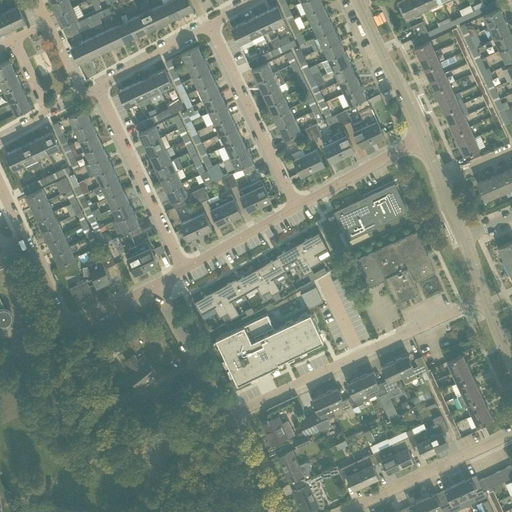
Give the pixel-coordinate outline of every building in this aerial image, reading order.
[(53,0),(50,2),(55,13),(72,6),(68,0),(53,0)] [(91,0),(96,9),(100,6),(97,0),(91,0)] [(174,0),(168,0),(162,3),(170,19),(181,13),(174,0)] [(189,0),(174,0),(181,13),(193,8),(189,0)] [(285,0),(279,0),(284,9),(288,7),(285,0)] [(303,0),(301,1),(306,12),(323,5),(320,0),(303,0)] [(406,16),(418,10),(412,0),(401,0),(399,1),(406,16)] [(426,0),(412,0),(418,10),(429,5),(426,0)] [(426,0),(429,5),(431,10),(443,5),(440,0),(426,0)] [(497,3),(495,0),(493,0),(484,5),(485,9),(497,3)] [(162,3),(151,8),(158,24),(170,19),(162,3)] [(17,5),(6,11),(13,27),(25,21),(17,5)] [(278,5),(266,10),(273,26),(285,21),(278,5)] [(323,5),(306,12),(312,24),(328,16),(323,5)] [(472,10),(474,14),(485,9),(484,5),(472,10)] [(55,13),(61,25),(77,17),(72,6),(55,13)] [(99,16),(111,11),(108,6),(97,12),(99,16)] [(284,9),(289,21),(294,18),(288,7),(284,9)] [(488,26),(504,19),(499,7),(483,15),(488,26)] [(151,8),(139,13),(147,29),(158,24),(151,8)] [(255,15),(262,31),(273,26),(266,10),(255,15)] [(461,15),(463,19),(474,14),(472,10),(461,15)] [(0,13),(0,28),(2,32),(13,27),(6,11),(0,13)] [(97,12),(85,17),(88,22),(99,16),(97,12)] [(128,19),(135,35),(147,29),(139,13),(128,19)] [(243,21),(251,37),(262,31),(255,15),(243,21)] [(450,21),(452,25),(463,19),(461,15),(450,21)] [(328,16),(312,24),(317,35),(334,28),(328,16)] [(88,22),(85,17),(74,22),(76,27),(88,22)] [(438,26),(440,30),(452,25),(450,21),(448,17),(437,22),(438,26)] [(289,21),(294,32),(299,30),(294,18),(289,21)] [(116,24),(124,40),(135,35),(128,19),(116,24)] [(504,19),(488,26),(493,38),(509,30),(504,19)] [(412,25),(416,36),(427,31),(428,30),(423,20),(412,25)] [(231,26),(239,42),(251,37),(243,21),(231,26)] [(74,22),(62,28),(64,32),(66,36),(78,31),(76,27),(74,22)] [(466,27),(464,23),(459,25),(465,37),(470,35),(475,33),(474,30),(473,27),(469,26),(466,27)] [(105,29),(112,45),(124,40),(116,24),(105,29)] [(429,35),(440,30),(438,26),(428,30),(427,31),(429,35)] [(456,27),(452,29),(457,40),(461,38),(456,27)] [(317,35),(312,38),(317,49),(323,47),(339,39),(334,28),(317,35)] [(101,50),(112,45),(105,29),(94,35),(101,50)] [(299,30),(294,32),(299,43),(304,41),(299,30)] [(493,38),(499,49),(511,42),(511,35),(509,30),(493,38)] [(90,56),(101,50),(94,35),(82,40),(90,56)] [(465,37),(470,49),(475,46),(470,35),(465,37)] [(278,37),(271,40),(274,48),(282,44),(279,39),(278,37)] [(462,51),(466,49),(461,38),(457,40),(462,51)] [(282,44),(284,49),(296,44),(294,39),(282,44)] [(323,47),(328,58),(344,50),(339,39),(323,47)] [(82,40),(71,45),(70,46),(78,61),(90,56),(82,40)] [(414,47),(419,58),(434,51),(429,40),(424,42),(418,45),(414,47)] [(511,57),(511,42),(499,49),(504,61),(511,57)] [(273,54),(284,49),(282,44),(274,48),(270,49),(273,54)] [(187,64),(203,57),(198,45),(182,53),(187,64)] [(294,49),(298,58),(303,56),(298,46),(294,49)] [(470,49),(475,60),(480,58),(475,46),(470,49)] [(261,60),(273,54),(270,49),(259,55),(261,60)] [(467,62),(471,60),(466,49),(462,51),(467,62)] [(290,50),(286,52),(291,64),(296,62),(290,50)] [(333,69),(333,70),(350,62),(344,50),(328,58),(321,60),(327,72),(333,69)] [(434,51),(419,58),(424,69),(439,62),(434,51)] [(259,55),(248,60),(250,65),(261,60),(259,55)] [(298,58),(304,70),(309,67),(303,56),(298,58)] [(187,64),(193,76),(209,68),(203,57),(187,64)] [(170,58),(165,60),(171,72),(176,70),(170,58)] [(251,68),(252,68),(257,80),(273,73),(279,70),(273,58),(251,68)] [(480,58),(475,60),(481,72),(486,69),(480,58)] [(0,63),(0,77),(15,71),(9,59),(0,63)] [(472,72),(476,70),(471,60),(467,62),(472,72)] [(297,75),(302,73),(296,62),(291,64),(297,75)] [(350,62),(333,70),(339,81),(355,73),(350,62)] [(439,62),(424,69),(429,79),(444,72),(439,62)] [(152,73),(160,89),(172,84),(164,67),(152,73)] [(304,70),(309,81),(314,79),(309,67),(304,70)] [(193,76),(198,87),(214,80),(209,68),(193,76)] [(171,72),(176,84),(181,81),(176,70),(171,72)] [(477,83),(481,81),(476,70),(472,72),(477,83)] [(15,71),(0,77),(0,91),(4,90),(20,82),(15,71)] [(429,79),(434,90),(449,83),(444,72),(429,79)] [(141,78),(149,95),(160,89),(152,73),(141,78)] [(278,84),(273,73),(257,80),(262,91),(278,84)] [(302,87),(307,84),(302,73),(297,75),(302,87)] [(355,73),(339,81),(344,92),(344,93),(361,85),(355,73)] [(483,77),(489,89),(494,87),(489,75),(483,77)] [(149,95),(141,78),(130,84),(137,100),(149,95)] [(309,81),(315,92),(319,90),(314,79),(309,81)] [(203,99),(219,91),(214,80),(198,87),(203,99)] [(176,84),(181,95),(187,93),(181,81),(176,84)] [(482,94),(486,92),(481,81),(477,83),(482,94)] [(20,82),(4,90),(9,101),(25,94),(20,82)] [(439,101),(454,94),(449,83),(434,90),(439,101)] [(126,106),(137,100),(130,84),(118,89),(126,106)] [(262,91),(268,103),(283,95),(288,94),(286,88),(281,91),(278,84),(262,91)] [(308,98),(312,96),(307,84),(302,87),(308,98)] [(343,106),(349,103),(349,104),(366,97),(361,85),(344,93),(344,92),(338,95),(343,106)] [(494,87),(489,89),(494,101),(499,98),(494,87)] [(315,92),(320,104),(325,101),(319,90),(315,92)] [(209,110),(225,102),(219,91),(203,99),(209,110)] [(444,111),(464,102),(459,91),(454,94),(439,101),(444,111)] [(487,105),(491,103),(486,92),(482,94),(487,105)] [(187,93),(181,95),(187,106),(192,104),(187,93)] [(31,106),(25,94),(9,101),(15,113),(31,106)] [(283,95),(268,103),(273,114),(289,107),(283,95)] [(313,109),(318,107),(312,96),(308,98),(313,109)] [(499,98),(494,101),(499,112),(505,109),(499,98)] [(367,99),(355,104),(360,113),(367,110),(371,108),(367,99)] [(183,107),(180,101),(169,107),(171,112),(183,107)] [(325,101),(320,104),(326,117),(331,115),(328,107),(325,101)] [(214,121),(230,114),(225,102),(209,110),(214,121)] [(449,122),(464,115),(469,113),(464,102),(444,111),(449,122)] [(492,115),(496,113),(491,103),(487,105),(492,115)] [(160,118),(171,112),(169,107),(157,112),(160,118)] [(294,118),(289,107),(273,114),(278,126),(294,118)] [(319,121),(323,119),(318,107),(313,109),(315,114),(319,121)] [(84,108),(68,116),(74,128),(90,120),(84,108)] [(197,108),(187,113),(185,109),(181,112),(185,121),(190,119),(200,115),(197,108)] [(351,120),(346,109),(341,111),(346,123),(351,120)] [(505,124),(510,121),(505,109),(499,112),(505,124)] [(367,110),(360,113),(362,119),(365,124),(373,141),(384,135),(377,119),(372,121),(367,110)] [(341,111),(335,114),(340,125),(346,123),(341,111)] [(146,118),(148,123),(160,118),(157,112),(146,118)] [(178,113),(172,116),(178,127),(183,125),(178,113)] [(497,126),(501,124),(496,113),(492,115),(497,126)] [(214,121),(220,133),(236,125),(230,114),(214,121)] [(454,133),(469,126),(464,115),(449,122),(454,133)] [(146,118),(134,123),(137,128),(148,123),(146,118)] [(299,130),(294,118),(278,126),(284,137),(295,132),(299,130)] [(322,134),(318,127),(328,122),(326,118),(323,119),(319,121),(316,122),(316,123),(311,125),(316,137),(322,134)] [(185,121),(191,133),(195,130),(190,119),(185,121)] [(373,141),(365,124),(362,119),(352,123),(352,127),(354,130),(353,130),(361,146),(373,141)] [(79,139),(95,131),(90,120),(74,128),(79,139)] [(57,121),(52,123),(57,134),(62,132),(57,121)] [(155,124),(138,132),(144,144),(160,136),(155,124)] [(502,137),(506,135),(501,124),(497,126),(502,137)] [(183,138),(189,136),(183,125),(178,127),(180,133),(183,138)] [(220,133),(225,144),(241,137),(236,125),(220,133)] [(311,125),(305,128),(310,139),(316,137),(311,125)] [(474,137),(469,126),(454,133),(459,144),(474,137)] [(343,129),(333,134),(343,154),(354,149),(347,133),(346,133),(343,129)] [(52,130),(40,136),(47,152),(59,146),(52,130)] [(191,133),(196,144),(201,142),(195,130),(191,133)] [(85,150),(101,143),(95,131),(79,139),(85,150)] [(68,144),(62,132),(57,134),(63,146),(68,144)] [(300,141),(295,132),(284,137),(288,147),(300,141)] [(331,160),(343,154),(333,134),(322,140),(324,144),(331,160)] [(479,134),(474,137),(459,144),(464,155),(485,145),(479,134)] [(40,136),(28,141),(36,157),(47,152),(40,136)] [(160,136),(144,144),(149,155),(166,147),(160,136)] [(184,139),(184,140),(186,144),(186,145),(188,150),(194,147),(189,136),(183,138),(184,139)] [(225,144),(230,156),(246,148),(241,137),(225,144)] [(28,141),(17,146),(24,163),(36,157),(28,141)] [(201,155),(206,153),(201,142),(196,144),(201,155)] [(101,143),(85,150),(90,162),(106,154),(101,143)] [(73,155),(68,144),(63,146),(68,157),(73,155)] [(13,168),(24,163),(17,146),(5,152),(13,168)] [(166,147),(149,155),(155,166),(171,159),(166,147)] [(200,159),(194,147),(188,150),(194,162),(200,159)] [(305,152),(313,169),(324,163),(317,147),(305,152)] [(246,148),(230,156),(236,167),(252,160),(246,148)] [(301,174),(313,169),(305,152),(294,158),(301,174)] [(207,167),(212,165),(206,153),(201,155),(207,167)] [(106,154),(90,162),(96,173),(112,165),(106,154)] [(78,166),(73,155),(68,157),(73,168),(78,166)] [(177,170),(171,159),(155,166),(160,178),(177,170)] [(194,162),(197,166),(198,170),(200,173),(205,170),(200,159),(194,162)] [(511,159),(510,161),(511,166),(511,167),(503,171),(500,165),(497,166),(500,172),(491,176),(488,170),(485,172),(487,178),(477,182),(485,199),(511,187),(511,159)] [(242,168),(244,173),(256,168),(253,162),(242,168)] [(265,164),(258,167),(259,170),(265,172),(268,171),(265,164)] [(68,165),(56,170),(58,175),(70,169),(68,165)] [(117,177),(112,165),(96,173),(101,184),(117,177)] [(207,167),(208,169),(210,173),(213,181),(218,178),(212,165),(207,167)] [(210,173),(208,169),(205,170),(200,173),(205,185),(213,181),(210,173)] [(56,170),(45,176),(47,180),(58,175),(56,170)] [(166,189),(182,181),(177,170),(160,178),(166,189)] [(73,185),(78,183),(73,172),(68,174),(73,185)] [(232,186),(238,183),(232,172),(227,175),(232,186)] [(221,177),(227,189),(232,186),(227,175),(221,177)] [(47,180),(45,176),(33,181),(35,186),(47,180)] [(65,190),(70,187),(65,176),(60,178),(60,179),(65,190)] [(106,196),(123,188),(117,177),(101,184),(101,185),(94,188),(96,193),(104,190),(106,196)] [(182,181),(166,189),(171,201),(182,196),(188,193),(185,188),(190,186),(187,179),(182,181)] [(261,179),(249,184),(252,189),(259,205),(271,199),(263,183),(261,179)] [(33,181),(22,186),(21,187),(24,191),(35,186),(33,181)] [(78,183),(73,185),(79,197),(84,195),(83,193),(78,183)] [(335,210),(338,218),(347,238),(407,211),(395,183),(335,210)] [(239,192),(240,194),(248,210),(259,205),(252,189),(249,184),(240,189),(239,192)] [(25,194),(31,206),(47,198),(42,186),(25,194)] [(203,200),(208,197),(203,186),(198,189),(203,200)] [(66,191),(71,201),(75,199),(70,187),(65,190),(66,191)] [(112,207),(128,200),(123,188),(106,196),(112,207)] [(192,191),(197,203),(203,200),(198,189),(192,191)] [(221,200),(222,202),(230,219),(233,217),(234,219),(239,216),(238,215),(241,213),(237,204),(234,197),(233,197),(233,195),(230,193),(226,195),(227,197),(221,200)] [(84,209),(89,207),(84,195),(79,197),(84,209)] [(185,202),(182,196),(171,201),(174,207),(185,202)] [(210,202),(211,207),(211,208),(218,224),(230,219),(221,200),(220,197),(210,202)] [(31,206),(36,218),(53,210),(47,198),(31,206)] [(71,202),(76,213),(81,210),(75,199),(71,201),(71,202)] [(112,207),(117,219),(133,211),(128,200),(112,207)] [(89,220),(95,218),(89,207),(84,209),(89,220)] [(36,218),(41,229),(58,221),(53,210),(36,218)] [(76,213),(81,224),(86,222),(81,210),(76,213)] [(139,223),(133,211),(117,219),(123,230),(139,223)] [(204,211),(193,217),(200,233),(211,227),(204,211)] [(189,238),(200,233),(193,217),(181,222),(189,238)] [(95,232),(100,230),(95,218),(89,220),(95,232)] [(41,229),(47,241),(63,233),(58,221),(41,229)] [(86,222),(81,224),(87,236),(92,233),(86,222)] [(129,231),(131,237),(143,231),(140,225),(129,231)] [(106,241),(100,230),(95,232),(100,244),(106,241)] [(318,231),(297,243),(310,267),(311,266),(321,260),(317,253),(327,248),(318,231)] [(386,278),(393,292),(397,301),(419,291),(414,281),(435,271),(416,231),(357,258),(370,286),(386,278)] [(63,233),(47,241),(52,252),(69,244),(63,233)] [(92,233),(87,236),(92,247),(97,245),(92,233)] [(118,236),(112,239),(113,240),(115,243),(119,253),(125,250),(118,236)] [(150,246),(147,239),(135,244),(139,251),(147,268),(158,262),(150,246)] [(511,240),(498,246),(511,276),(511,240)] [(297,243),(276,255),(277,256),(278,256),(283,265),(295,259),(298,264),(304,275),(307,273),(311,280),(316,277),(314,272),(313,270),(311,266),(310,267),(297,243)] [(74,256),(69,244),(52,252),(58,264),(74,256)] [(136,245),(135,244),(128,248),(130,250),(125,253),(127,257),(128,257),(131,264),(135,273),(147,268),(139,251),(136,245)] [(161,244),(153,247),(157,254),(164,251),(161,244)] [(107,284),(109,283),(107,280),(111,278),(106,267),(115,263),(108,250),(99,254),(101,258),(87,265),(88,266),(82,266),(83,275),(87,274),(88,278),(78,283),(69,287),(76,301),(108,286),(107,284)] [(277,256),(257,268),(273,296),(275,300),(281,297),(278,291),(280,290),(276,283),(274,278),(286,271),(286,270),(283,265),(278,256),(277,256)] [(314,272),(316,277),(327,271),(324,266),(314,272)] [(237,279),(236,279),(244,293),(257,286),(261,295),(264,293),(267,299),(273,296),(257,268),(237,279)] [(236,278),(215,289),(231,318),(240,314),(235,305),(232,300),(244,293),(236,279),(237,279),(236,278)] [(316,286),(301,293),(302,294),(308,308),(312,306),(323,301),(316,286)] [(215,289),(194,301),(201,314),(214,307),(217,312),(220,317),(222,316),(225,322),(231,319),(231,318),(215,289)] [(12,316),(12,314),(11,313),(10,311),(9,310),(7,309),(5,308),(0,296),(0,325),(2,324),(3,325),(4,325),(6,324),(7,324),(8,323),(10,322),(11,320),(12,318),(12,316)] [(252,306),(244,310),(247,315),(254,311),(252,306)] [(267,313),(216,338),(217,340),(220,346),(226,359),(229,365),(230,368),(233,375),(237,383),(250,377),(256,374),(270,368),(277,365),(280,363),(279,361),(286,358),(293,355),(299,352),(305,349),(324,340),(323,338),(320,332),(310,312),(308,313),(302,316),(293,320),(287,323),(275,329),(267,313)] [(364,340),(369,338),(361,319),(351,323),(355,333),(360,331),(364,340)] [(119,336),(95,349),(103,363),(113,358),(110,352),(124,345),(119,336)] [(133,354),(125,360),(134,371),(129,375),(138,386),(144,381),(146,383),(151,379),(149,377),(157,372),(144,356),(137,360),(133,354)] [(447,361),(451,370),(452,372),(467,365),(462,354),(447,361)] [(416,377),(422,375),(425,379),(428,377),(425,370),(428,369),(422,355),(415,358),(418,365),(413,367),(407,355),(395,361),(401,374),(400,375),(404,383),(416,377)] [(388,379),(383,381),(387,391),(393,388),(398,386),(394,377),(400,375),(401,374),(395,361),(382,367),(388,379)] [(457,383),(472,376),(467,365),(452,372),(457,383)] [(435,380),(430,368),(428,369),(425,370),(428,377),(430,382),(435,380)] [(372,371),(360,377),(366,390),(369,397),(375,394),(376,396),(378,395),(385,409),(394,405),(390,397),(387,391),(383,381),(378,383),(372,371)] [(422,375),(416,377),(420,385),(418,390),(415,392),(416,396),(417,395),(428,390),(429,390),(425,379),(422,375)] [(452,385),(457,396),(477,386),(472,376),(457,383),(452,385)] [(369,397),(366,390),(360,377),(348,383),(353,395),(348,397),(353,407),(363,402),(363,400),(369,397)] [(435,393),(440,390),(435,380),(430,382),(435,393)] [(393,388),(387,391),(390,397),(401,392),(398,386),(393,388)] [(477,386),(457,396),(461,406),(467,404),(482,397),(477,386)] [(337,387),(325,393),(335,415),(347,410),(350,417),(356,414),(352,407),(353,407),(348,397),(343,399),(337,387)] [(428,390),(417,395),(420,401),(431,396),(428,390)] [(440,404),(445,401),(440,390),(435,393),(440,404)] [(127,400),(124,393),(116,397),(123,412),(145,401),(141,393),(127,400)] [(335,415),(325,393),(313,399),(318,411),(313,414),(313,415),(319,428),(321,431),(329,427),(325,420),(335,415)] [(420,401),(417,395),(416,396),(411,398),(414,404),(420,401)] [(433,397),(424,402),(427,409),(436,404),(433,397)] [(487,408),(482,397),(467,404),(472,415),(487,408)] [(402,404),(405,410),(411,408),(408,401),(402,404)] [(450,412),(445,401),(440,404),(445,414),(450,412)] [(472,415),(473,417),(477,426),(492,419),(487,408),(472,415)] [(455,423),(450,412),(445,414),(450,425),(455,423)] [(426,428),(436,450),(449,444),(443,433),(449,430),(441,414),(433,418),(435,424),(426,428)] [(308,433),(307,433),(311,432),(319,428),(313,415),(299,421),(305,434),(308,433)] [(271,444),(281,439),(293,434),(287,421),(281,424),(277,417),(262,423),(271,444)] [(460,433),(455,423),(450,425),(455,436),(460,433)] [(370,428),(364,431),(369,442),(375,439),(370,428)] [(409,436),(413,446),(418,444),(424,456),(436,450),(426,428),(414,434),(412,429),(406,431),(409,436)] [(303,435),(298,438),(293,440),(296,447),(311,441),(308,433),(305,434),(303,435)] [(391,445),(401,466),(413,460),(408,449),(413,446),(409,436),(398,441),(391,445)] [(382,449),(373,453),(378,463),(383,460),(389,472),(401,466),(391,445),(382,449)] [(311,476),(310,474),(308,471),(310,469),(311,468),(311,466),(311,464),(310,463),(309,462),(307,462),(306,461),(304,462),(299,464),(292,450),(279,456),(285,469),(284,470),(288,480),(303,474),(305,479),(311,476)] [(356,461),(366,483),(378,477),(373,465),(378,463),(373,453),(356,461)] [(354,488),(366,483),(356,461),(338,469),(343,479),(348,476),(354,488)] [(488,492),(493,490),(492,487),(511,477),(511,467),(511,465),(479,480),(483,490),(485,490),(486,493),(487,493),(488,492)] [(312,510),(313,507),(317,505),(322,507),(324,501),(319,491),(320,490),(315,482),(323,478),(320,472),(311,476),(305,479),(307,483),(293,490),(303,511),(309,509),(312,510)] [(476,475),(458,483),(465,498),(471,495),(474,501),(488,495),(487,493),(486,493),(485,490),(483,490),(479,480),(476,475)] [(440,492),(449,511),(451,511),(461,507),(458,500),(465,498),(458,483),(440,492)] [(498,501),(493,490),(488,492),(494,503),(498,501)] [(449,511),(440,492),(423,500),(428,511),(433,511),(435,511),(449,511)] [(428,511),(423,500),(405,508),(406,511),(428,511)] [(494,503),(497,511),(502,511),(503,511),(498,501),(494,503)]
